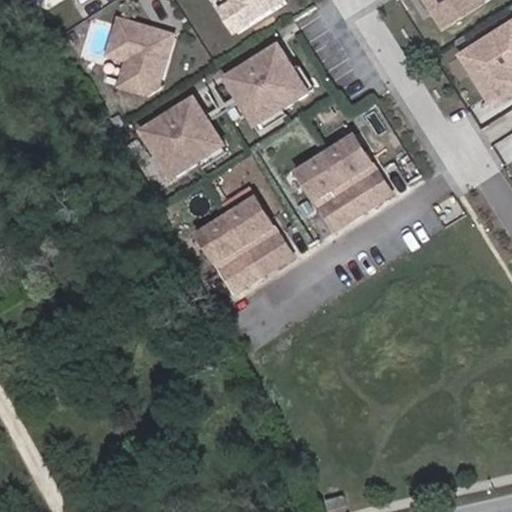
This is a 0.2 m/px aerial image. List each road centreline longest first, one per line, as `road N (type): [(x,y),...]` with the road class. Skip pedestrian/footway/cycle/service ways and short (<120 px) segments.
road 1 (residential): [(474,167),(252,307)]
road 2 (residential): [(360,0),(474,167)]
road 3 (residential): [(59,511),(0,394)]
